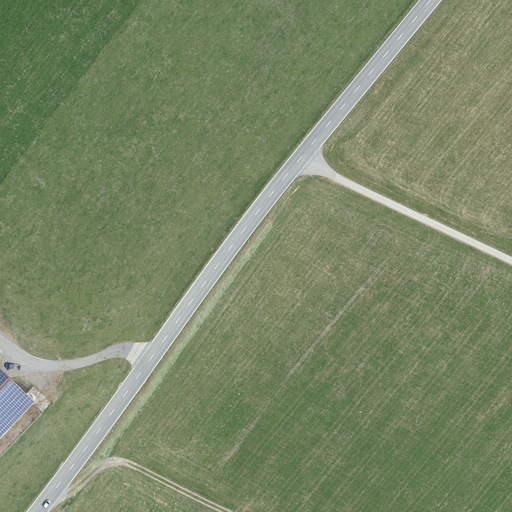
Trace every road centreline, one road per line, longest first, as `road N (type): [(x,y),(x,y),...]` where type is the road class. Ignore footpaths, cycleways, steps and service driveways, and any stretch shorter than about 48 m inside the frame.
road 1 (primary): [(298,159),(37,511)]
road 2 (unclassified): [(511,260),(298,159)]
road 3 (primary): [(429,0),(298,159)]
road 4 (track): [(43,503),(112,460),(225,511)]
